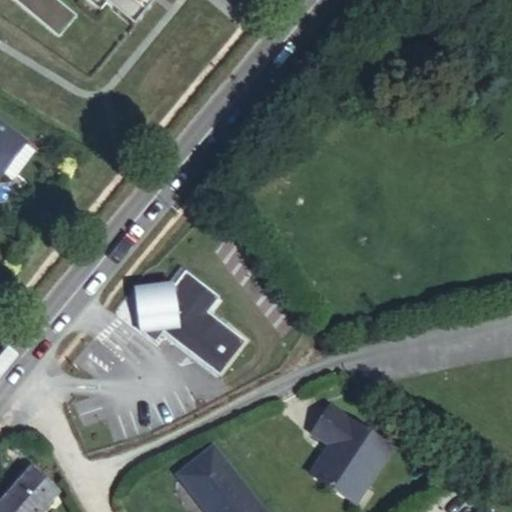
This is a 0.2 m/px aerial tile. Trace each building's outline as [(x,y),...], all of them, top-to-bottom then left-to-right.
[(78,16),(58,0),(12,0),(60,38),(78,16)] [(102,0),(135,26),(156,0),(102,0)] [(0,177),(1,177),(26,147),(0,126),(0,177)] [(222,297),(187,270),(175,287),(140,291),(145,333),(157,342),(165,332),(222,374),(248,340),(210,311),(222,297)] [(390,450),(326,410),(309,438),(326,449),(308,478),(350,504),(366,478),(371,481),(390,450)] [(262,511),(210,447),(184,467),(192,477),(182,485),(203,511),(209,511),(210,511),(262,511)] [(184,467),(174,475),(182,485),(192,477),(184,467)] [(31,471),(0,506),(0,511),(40,511),(57,494),(31,471)] [(355,508),(371,481),(366,478),(350,504),(355,508)]
